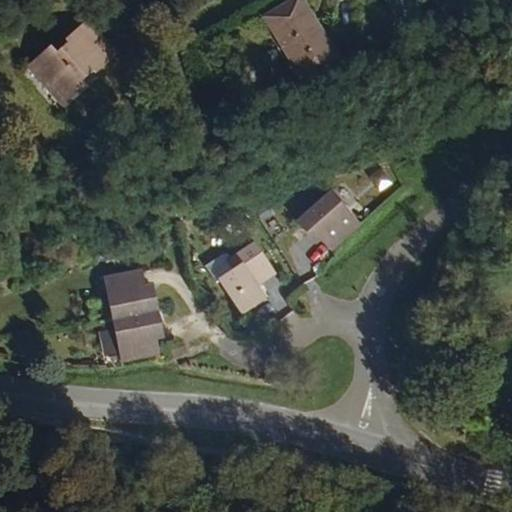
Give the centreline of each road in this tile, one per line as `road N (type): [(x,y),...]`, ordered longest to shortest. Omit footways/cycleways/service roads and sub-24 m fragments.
road 1 (secondary): [(357,447),(211,414),(0,391)]
road 2 (residential): [(511,144),(409,243),(366,324)]
road 3 (secondary): [(511,487),(357,447)]
road 4 (residential): [(366,324),(371,373),(357,447)]
road 5 (residential): [(366,324),(325,319),(252,358)]
